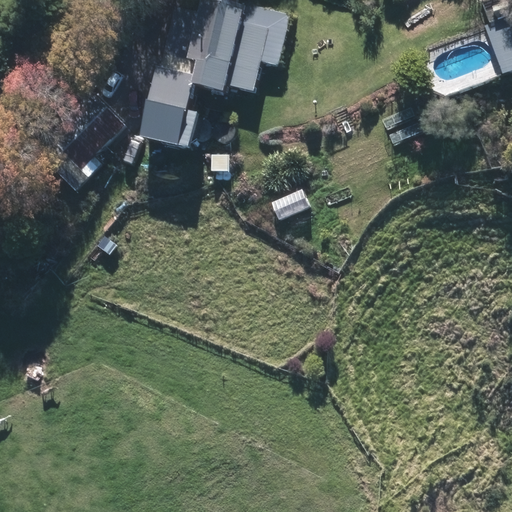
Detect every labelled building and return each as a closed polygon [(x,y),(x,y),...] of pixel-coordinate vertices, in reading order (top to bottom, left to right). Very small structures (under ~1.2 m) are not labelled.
[(511,0),(487,7),(508,80),(511,79),(511,0)] [(146,143),(186,153),(201,91),(230,97),(232,90),(258,96),(265,66),(282,70),(294,18),(246,8),(209,1),(195,65),(203,67),(200,80),(163,72),(146,143)] [(128,129),(99,99),(41,154),(69,183),(78,193),(106,167),(98,158),(128,129)] [(140,165),(140,152),(129,152),(129,165),(140,165)] [(231,174),(231,157),(214,157),(214,174),(231,174)]
